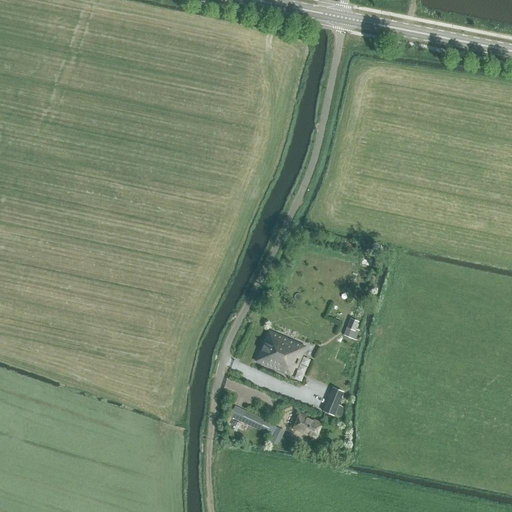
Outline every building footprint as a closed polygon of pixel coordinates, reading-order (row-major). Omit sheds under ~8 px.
[(350,319),(344,335),(355,340),(358,331),(355,330),(358,322),(350,319)] [(257,361),(293,377),(304,351),(305,347),(269,332),(257,361)] [(332,387),(321,411),(334,416),(344,392),(332,387)] [(243,422),(262,431),(267,421),(248,412),(243,422)] [(296,429),(318,438),(323,425),(301,416),(296,429)]
